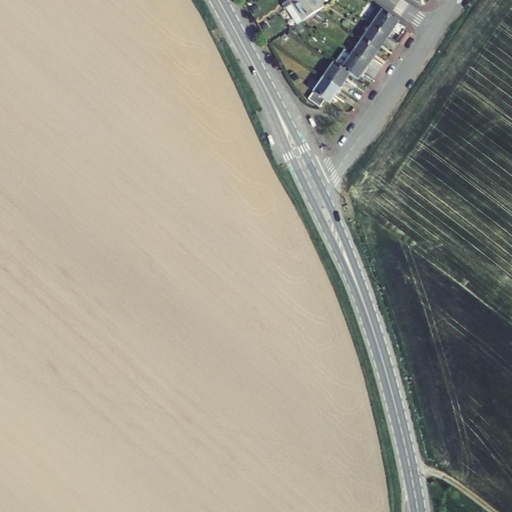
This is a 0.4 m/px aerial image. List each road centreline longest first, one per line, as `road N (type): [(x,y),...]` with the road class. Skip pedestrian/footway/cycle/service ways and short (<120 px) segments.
road 1 (residential): [(434,29),(321,188)]
road 2 (secondary): [(418,511),(372,328)]
road 3 (secondary): [(244,45),(309,196)]
road 4 (secondary): [(321,188),(244,45)]
road 5 (secondary): [(372,328),(321,188)]
road 6 (secondary): [(309,196),(372,328)]
